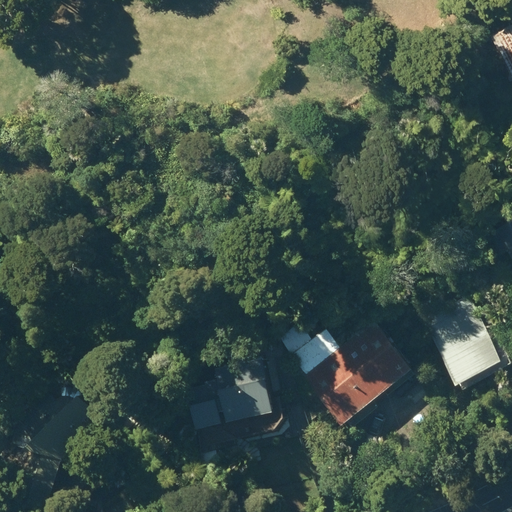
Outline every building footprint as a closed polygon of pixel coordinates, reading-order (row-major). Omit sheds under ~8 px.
[(511,20),(498,28),(511,48),(511,20)] [(511,238),(502,244),(511,262),(511,238)] [(511,353),(476,291),(430,317),(471,389),(511,365),(511,353)] [(315,373),(357,423),(429,365),(386,313),(315,373)] [(130,353),(105,391),(146,418),(171,381),(130,353)] [(276,374),(273,356),(224,365),(230,394),(201,401),(207,426),(238,417),(238,418),(287,405),(281,373),(276,374)] [(61,388),(57,391),(54,388),(28,416),(25,414),(19,420),(17,428),(24,431),(8,498),(60,510),(73,455),(102,425),(94,417),(105,405),(90,390),(87,388),(83,386),(79,384),(74,383),(69,384),(65,386),(61,388)]
